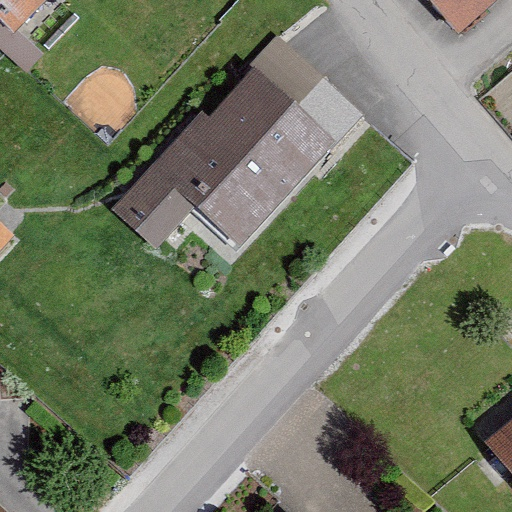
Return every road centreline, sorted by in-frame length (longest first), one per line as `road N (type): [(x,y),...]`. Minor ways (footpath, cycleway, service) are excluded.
road 1 (residential): [(476,161),(158,511)]
road 2 (residential): [(356,0),(476,161)]
